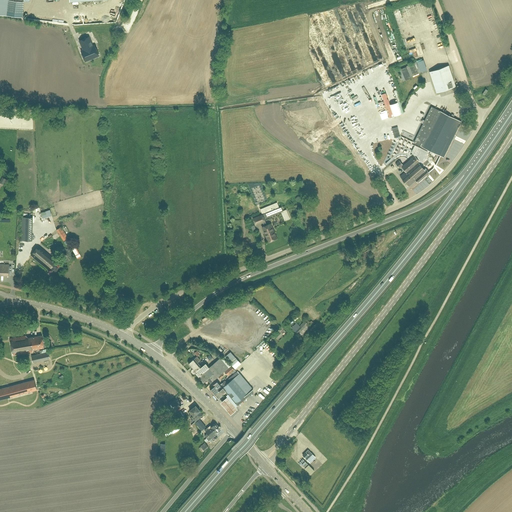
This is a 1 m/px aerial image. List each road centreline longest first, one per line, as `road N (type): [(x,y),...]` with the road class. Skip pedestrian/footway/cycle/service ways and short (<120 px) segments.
road 1 (unclassified): [(123,336),(169,297),(412,199),(454,161),(511,75)]
road 2 (trunk): [(184,511),(367,304),(466,176)]
road 3 (secondary): [(264,464),(511,136)]
road 4 (trunk): [(466,176),(424,204),(227,285),(150,352)]
road 5 (track): [(484,116),(435,0)]
